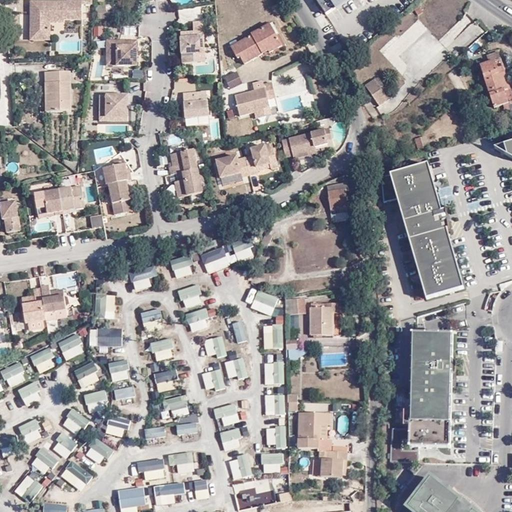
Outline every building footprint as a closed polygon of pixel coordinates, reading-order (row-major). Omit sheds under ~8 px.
[(93,7),(93,0),(73,0),(73,4),(29,5),(29,35),(47,34),(47,27),(60,26),(60,22),(81,22),(81,7),(93,7)] [(315,0),(326,15),(348,0),(315,0)] [(108,5),(97,5),(97,20),(108,20),(108,5)] [(109,20),(109,28),(120,28),(120,20),(109,20)] [(196,31),(182,32),(185,62),(207,60),(205,21),(195,22),(196,31)] [(265,28),(259,31),(264,41),(270,39),(265,28)] [(246,63),(264,53),(265,56),(275,51),(270,39),(264,41),(259,31),(231,47),(239,60),(242,58),(246,63)] [(47,34),(29,35),(30,43),(47,43),(47,34)] [(138,43),(107,42),(107,68),(138,69),(138,43)] [(486,62),(478,65),(490,107),(499,104),(502,115),(511,111),(511,103),(511,101),(507,90),(505,90),(500,72),(502,70),(498,58),(496,51),(484,55),(486,62)] [(223,79),(225,82),(239,80),(236,73),(223,79)] [(47,113),(71,113),(71,75),(47,75),(47,113)] [(303,75),(277,86),(288,112),(314,101),(303,75)] [(378,78),(374,80),(386,96),(383,98),(387,103),(389,100),(386,95),(389,93),(378,78)] [(239,80),(225,82),(229,91),(241,84),(239,80)] [(365,87),(379,108),(387,103),(383,98),(386,96),(374,80),(365,87)] [(267,81),(256,84),(257,88),(262,108),(265,107),(264,99),(272,97),(267,81)] [(262,108),(257,88),(253,89),(254,93),(241,96),(235,98),(240,118),(255,113),(262,111),(262,108)] [(207,93),(185,96),(188,122),(210,119),(207,93)] [(128,98),(100,98),(100,124),(128,124),(128,98)] [(264,119),(262,111),(255,113),(256,120),(264,119)] [(210,141),(225,140),(224,120),(209,120),(210,141)] [(323,134),(281,144),(285,161),(292,159),(293,162),(306,159),(305,157),(314,155),(313,151),(325,148),(324,143),(325,143),(323,134)] [(424,138),(414,141),(417,151),(427,148),(424,138)] [(511,143),(496,149),(506,156),(511,159),(511,143)] [(248,159),(252,177),(262,175),(261,169),(272,166),(273,173),(277,172),(271,147),(255,151),(257,156),(248,159)] [(170,164),(172,175),(179,174),(200,169),(196,151),(173,155),(174,163),(170,164)] [(245,175),(241,158),(220,163),(223,180),(245,175)] [(116,162),(117,168),(126,166),(125,160),(116,162)] [(429,164),(391,175),(427,300),(465,289),(429,164)] [(105,170),(107,185),(112,184),(130,181),(133,180),(131,169),(127,170),(126,166),(117,168),(105,170)] [(200,169),(179,174),(181,182),(178,183),(181,197),(204,193),(204,186),(203,182),(200,169)] [(130,181),(112,184),(117,214),(129,213),(127,200),(133,199),(130,181)] [(325,189),(328,215),(347,213),(344,193),(347,192),(346,186),(325,189)] [(84,187),(61,191),(65,215),(74,213),(73,209),(87,207),(84,187)] [(65,215),(61,191),(37,195),(40,215),(57,212),(58,216),(65,215)] [(2,200),(0,200),(0,216),(4,216),(4,219),(7,218),(9,232),(23,230),(18,201),(2,204),(2,200)] [(347,220),(347,213),(328,215),(329,222),(347,220)] [(272,236),(266,233),(259,247),(266,250),(272,236)] [(222,248),(201,258),(208,274),(230,265),(222,248)] [(253,269),(259,271),(262,257),(256,256),(253,269)] [(269,259),(262,257),(259,271),(265,272),(269,259)] [(196,273),(192,260),(171,267),(176,280),(196,273)] [(151,287),(149,279),(157,277),(154,264),(129,270),(134,291),(151,287)] [(272,277),(253,273),(251,278),(251,283),(269,287),(272,277)] [(184,310),(203,303),(197,285),(178,291),(184,310)] [(51,286),(42,287),(43,292),(47,314),(69,311),(66,292),(52,295),(51,286)] [(27,325),(48,322),(47,314),(43,292),(35,293),(37,307),(25,309),(27,325)] [(257,292),(251,309),(271,316),(278,299),(257,292)] [(96,297),(96,311),(103,311),(103,320),(114,320),(115,297),(96,297)] [(307,314),(304,297),(284,300),(285,316),(307,314)] [(310,337),(334,337),(334,314),(343,314),(343,305),(322,305),(322,310),(310,309),(310,337)] [(85,318),(82,307),(72,309),(74,320),(85,318)] [(143,328),(163,323),(159,309),(139,314),(143,328)] [(206,310),(187,314),(191,332),(209,328),(206,310)] [(243,322),(232,324),(237,344),(247,341),(243,322)] [(283,349),(282,325),(262,326),(264,350),(283,349)] [(90,348),(123,348),(122,329),(90,330),(90,348)] [(66,362),(85,352),(76,334),(57,344),(66,362)] [(203,341),(208,359),(226,355),(222,337),(203,341)] [(393,432),(391,467),(411,467),(419,467),(420,449),(450,450),(453,339),(414,338),(411,432),(393,432)] [(155,362),(174,357),(170,339),(150,344),(155,362)] [(300,359),(300,344),(287,344),(288,359),(300,359)] [(322,346),(322,367),(352,366),(352,346),(322,346)] [(37,374),(56,367),(49,348),(30,356),(37,374)] [(224,363),(229,381),(248,376),(243,358),(224,363)] [(111,382),(129,380),(127,361),(109,363),(111,382)] [(0,371),(9,389),(27,380),(18,363),(0,371)] [(82,390),(101,380),(91,363),(73,372),(82,390)] [(274,381),(274,384),(284,384),(284,363),(264,363),(264,381),(274,381)] [(220,370),(202,374),(206,393),(225,389),(220,370)] [(158,389),(170,392),(173,379),(161,377),(158,389)] [(43,400),(34,383),(17,391),(26,408),(43,400)] [(115,400),(134,397),(133,388),(114,390),(115,400)] [(85,395),(88,414),(107,411),(104,392),(85,395)] [(165,413),(188,406),(185,395),(162,402),(165,413)] [(285,414),(284,396),(265,396),(265,414),(285,414)] [(213,408),(214,420),(222,419),(222,426),(238,425),(236,406),(213,408)] [(73,410),(61,427),(77,437),(88,421),(73,410)] [(346,432),(349,417),(343,416),(340,430),(346,432)] [(323,429),(331,429),(333,429),(333,418),(302,418),(301,453),(321,453),(322,445),(323,445),(323,429)] [(28,449),(44,441),(34,421),(18,428),(28,449)] [(266,448),(286,447),(286,428),(266,428),(266,448)] [(220,433),(224,451),(242,448),(238,429),(220,433)] [(66,460),(78,445),(63,433),(51,449),(66,460)] [(17,436),(0,438),(0,457),(20,454),(17,436)] [(96,438),(84,455),(101,467),(113,450),(96,438)] [(43,449),(30,465),(45,477),(58,461),(43,449)] [(172,454),(173,473),(193,472),(192,453),(172,454)] [(261,455),(263,474),(282,473),(281,454),(261,455)] [(233,479),(252,475),(247,456),(228,461),(233,479)] [(347,467),(349,467),(347,458),(332,457),(332,465),(326,464),(325,482),(346,483),(347,467)] [(142,482),(170,478),(167,459),(140,462),(142,482)] [(73,460),(60,475),(80,493),(93,478),(73,460)] [(194,481),(195,500),(208,499),(207,480),(194,481)] [(467,511),(458,505),(460,503),(431,481),(409,510),(411,511),(467,511)] [(257,485),(258,490),(240,493),(243,508),(274,502),(270,482),(257,485)] [(153,486),(155,506),(175,504),(174,496),(185,495),(184,484),(153,486)] [(121,511),(137,511),(137,508),(146,506),(143,487),(118,492),(121,511)]
